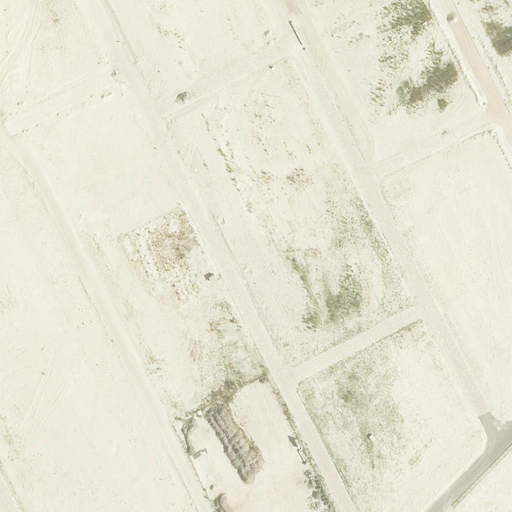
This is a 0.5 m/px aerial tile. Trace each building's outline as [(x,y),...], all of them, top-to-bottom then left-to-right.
[(31,0),(32,4),(34,4),(36,11),(37,10),(39,17),(40,16),(42,22),(45,28),(47,34),(49,33),(51,40),(52,39),(54,46),(55,46),(86,30),(82,24),(83,24),(79,18),(80,18),(76,12),(77,12),(73,6),(74,6),(70,0),(31,0)] [(133,0),(124,0),(123,1),(132,19),(141,14),(136,5),(133,0)] [(155,0),(146,0),(136,5),(141,14),(159,6),(155,0)] [(215,0),(220,8),(236,0),(215,0)] [(329,0),(304,0),(303,1),(308,11),(330,0),(329,0)] [(330,0),(308,11),(313,22),(335,11),(330,0)] [(245,8),(219,21),(237,56),(263,43),(245,8)] [(159,24),(140,34),(144,44),(164,34),(159,24)] [(0,32),(0,65),(13,59),(0,32)] [(330,32),(312,41),(317,50),(335,41),(330,32)] [(164,34),(144,44),(149,53),(169,43),(164,34)] [(335,41),(317,50),(321,59),(339,50),(335,41)] [(44,62),(0,84),(0,95),(7,108),(53,84),(56,89),(103,65),(92,43),(46,67),(44,62)] [(169,43),(149,53),(154,62),(173,52),(169,43)] [(220,43),(212,48),(220,65),(229,60),(220,43)] [(212,48),(203,52),(212,69),(220,65),(212,48)] [(339,50),(321,59),(325,68),(343,59),(339,50)] [(203,52),(194,56),(203,73),(212,69),(203,52)] [(194,56),(186,61),(194,78),(203,73),(194,56)] [(343,59),(325,68),(330,76),(348,67),(343,59)] [(186,61),(177,65),(186,82),(194,78),(186,61)] [(177,65),(169,69),(177,86),(186,82),(177,65)] [(348,67),(330,76),(334,85),(352,76),(348,67)] [(169,69),(160,74),(168,91),(177,86),(169,69)] [(278,73),(257,83),(281,131),(280,131),(279,132),(278,132),(277,133),(276,135),(276,136),(275,138),(275,139),(276,140),(276,141),(269,143),(270,147),(277,145),(278,151),(283,150),(281,144),(283,144),(287,153),(312,141),(278,73)] [(381,76),(361,86),(366,96),(385,86),(381,76)] [(385,86),(366,96),(370,105),(390,95),(385,86)] [(240,92),(232,96),(240,112),(248,108),(240,92)] [(390,95),(370,105),(375,114),(395,104),(390,95)] [(232,96),(224,100),(232,116),(240,112),(232,96)] [(224,100),(217,104),(225,120),(232,116),(224,100)] [(217,104),(209,108),(217,124),(225,120),(217,104)] [(395,104),(375,114),(379,123),(399,113),(395,104)] [(148,145),(119,149),(98,107),(59,127),(74,157),(43,190),(86,230),(117,197),(118,198),(125,194),(125,193),(153,189),(148,145)] [(199,113),(183,121),(187,129),(203,121),(199,113)] [(406,120),(397,125),(406,142),(414,137),(406,120)] [(203,121),(187,129),(191,136),(207,128),(203,121)] [(397,125),(389,129),(397,146),(406,142),(397,125)] [(207,128),(191,136),(195,144),(211,136),(207,128)] [(389,129),(380,133),(389,150),(397,146),(389,129)] [(380,133),(372,138),(380,155),(389,150),(380,133)] [(211,136),(195,144),(199,152),(215,144),(211,136)] [(438,161),(391,185),(401,205),(450,181),(448,178),(490,156),(481,137),(437,159),(438,161)] [(372,138),(363,142),(372,159),(380,155),(372,138)] [(239,149),(206,166),(229,211),(236,207),(247,229),(280,213),(254,162),(247,166),(239,149)] [(317,152),(297,162),(302,171),(321,161),(317,152)] [(321,161),(302,171),(306,180),(326,170),(321,161)] [(326,170),(306,180),(310,188),(330,179),(326,170)] [(494,171),(473,181),(479,195),(474,197),(490,229),(491,231),(492,231),(492,232),(493,232),(494,232),(495,233),(496,233),(497,233),(498,233),(499,233),(502,231),(511,251),(511,205),(507,196),(508,196),(502,183),(501,183),(494,171)] [(330,179),(310,188),(314,195),(334,186),(330,179)] [(314,195),(240,233),(271,294),(272,294),(289,285),(366,246),(335,185),(334,186),(314,195)] [(440,214),(409,230),(440,291),(470,275),(440,214)] [(371,256),(353,265),(357,274),(375,265),(371,256)] [(375,265),(357,274),(362,282),(379,273),(375,265)] [(379,273),(362,282),(366,291),(384,282),(379,273)] [(384,282),(366,291),(370,299),(378,296),(388,290),(384,282)] [(295,296),(289,285),(272,294),(278,305),(295,296)] [(388,290),(378,296),(387,313),(397,308),(388,290)] [(295,296),(278,305),(283,316),(282,316),(283,317),(300,308),(300,307),(301,307),(295,296)] [(370,299),(363,303),(372,321),(387,313),(378,296),(370,299)] [(466,300),(449,308),(453,317),(470,308),(466,300)] [(363,303),(355,307),(364,325),(372,321),(363,303)] [(355,307),(346,312),(355,329),(364,325),(355,307)] [(300,308),(283,317),(287,327),(305,318),(300,308)] [(470,308),(453,317),(457,325),(475,316),(470,308)] [(346,312),(338,316),(347,334),(355,329),(346,312)] [(338,316),(329,320),(338,338),(347,334),(338,316)] [(475,316),(457,325),(461,334),(479,325),(475,316)] [(305,318),(287,327),(292,336),(310,327),(305,318)] [(479,325),(461,334),(466,342),(483,333),(479,325)] [(310,327),(292,336),(297,346),(315,337),(310,327)] [(410,333),(392,342),(397,352),(415,343),(410,333)] [(483,333),(466,342),(470,351),(488,342),(483,333)] [(315,337),(297,346),(302,356),(320,347),(315,337)] [(488,342),(470,351),(474,359),(492,350),(488,342)] [(415,343),(397,352),(401,360),(419,351),(415,343)] [(378,349),(369,353),(378,371),(387,366),(378,349)] [(50,358),(15,376),(26,398),(62,380),(61,378),(64,377),(93,434),(114,423),(78,350),(56,361),(53,363),(50,358)] [(492,350),(474,359),(480,371),(498,363),(492,350)] [(419,351),(401,360),(405,369),(423,360),(419,351)] [(369,353),(361,358),(370,375),(378,371),(369,353)] [(361,358),(352,362),(361,380),(370,375),(361,358)] [(423,360),(405,369),(410,378),(427,369),(423,360)] [(511,369),(508,361),(500,365),(501,368),(510,385),(511,382),(511,369)] [(352,362),(344,366),(353,384),(361,380),(352,362)] [(344,366),(335,371),(340,380),(344,388),(353,384),(344,366)] [(501,368),(493,373),(494,376),(503,392),(510,385),(501,368)] [(414,386),(408,389),(408,390),(429,380),(428,379),(432,377),(427,369),(410,378),(414,386)] [(335,371),(315,381),(320,390),(340,380),(335,371)] [(494,376),(485,380),(495,400),(503,392),(494,376)] [(340,380),(320,390),(327,404),(347,394),(344,388),(340,380)] [(429,380),(408,390),(413,399),(433,389),(429,380)] [(4,381),(0,383),(0,443),(9,461),(34,511),(61,511),(44,477),(55,471),(49,457),(37,463),(31,451),(37,447),(4,381)] [(433,389),(413,399),(417,408),(438,398),(433,389)] [(347,394),(327,404),(331,413),(351,403),(347,394)] [(438,398),(417,408),(422,418),(443,407),(438,398)] [(351,403),(331,413),(336,422),(356,412),(351,403)] [(356,412),(336,422),(340,431),(361,421),(356,412)] [(453,418),(443,423),(444,426),(453,443),(461,435),(453,418)] [(361,421),(340,431),(345,440),(365,430),(361,421)] [(444,426),(436,430),(437,433),(446,450),(453,443),(444,426)] [(365,430),(345,440),(350,449),(370,439),(365,430)] [(437,433),(429,438),(430,440),(439,458),(446,450),(437,433)] [(105,445),(109,453),(125,445),(121,437),(117,439),(113,441),(109,443),(105,445)] [(430,440),(421,445),(423,448),(432,465),(439,458),(430,440)] [(125,445),(109,453),(113,461),(129,453),(125,445)] [(423,448),(415,452),(425,472),(432,465),(423,448)] [(415,452),(407,456),(410,463),(418,478),(425,472),(415,452)] [(129,453),(113,461),(117,469),(133,460),(129,453)] [(374,456),(357,464),(381,511),(385,511),(418,478),(410,463),(391,483),(388,484),(374,456)] [(133,460),(117,469),(120,476),(137,468),(133,460)] [(137,468),(120,476),(125,485),(141,476),(137,468)] [(106,473),(98,477),(106,494),(114,490),(106,473)] [(98,477),(90,481),(98,498),(106,494),(98,477)] [(90,481),(82,485),(91,502),(98,498),(90,481)] [(74,489),(75,491),(77,496),(80,501),(82,506),(91,502),(82,485),(74,489)]
